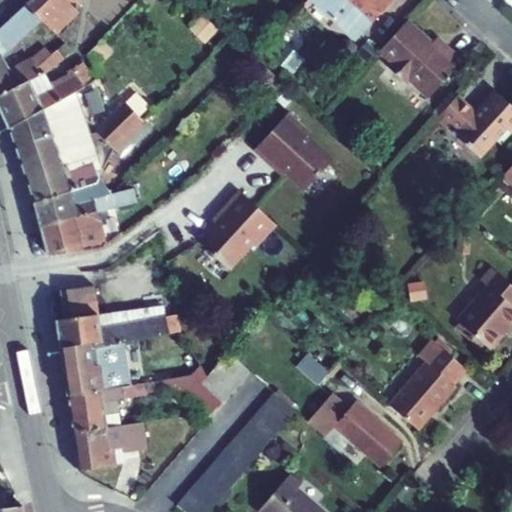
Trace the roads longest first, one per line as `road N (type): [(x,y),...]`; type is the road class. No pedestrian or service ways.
road 1 (tertiary): [(0,270),(51,511)]
road 2 (residential): [(424,481),(511,384)]
